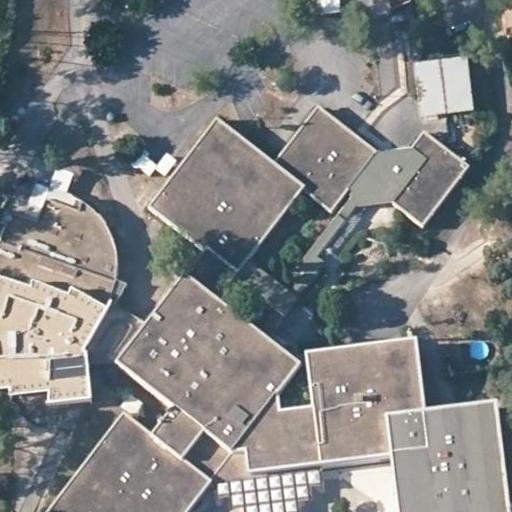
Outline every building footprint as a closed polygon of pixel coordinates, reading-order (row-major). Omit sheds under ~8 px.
[(415,67),(421,120),(475,114),(469,60),(415,67)] [(151,210),(209,253),(150,328),(120,367),(176,412),(154,440),(126,418),(51,511),(191,511),(212,486),(212,481),(323,468),(391,460),(398,511),(511,511),(499,408),(425,417),(417,346),(308,360),(309,370),(314,412),(281,417),(279,398),(251,377),(273,347),(271,336),(327,266),(320,260),(360,209),(396,206),(425,228),(469,169),(426,136),(414,151),(379,155),(320,110),(276,166),(219,122),(151,210)] [(50,408),(70,405),(90,371),(89,363),(89,357),(87,354),(113,310),(110,308),(119,293),(122,284),(122,273),(122,262),(120,251),(115,238),(111,226),(101,213),(92,204),(85,199),(82,209),(48,198),(39,222),(12,213),(0,243),(0,386),(50,384),(50,408)] [(89,357),(89,363),(120,367),(150,328),(113,310),(87,354),(89,357)] [(309,370),(308,360),(298,360),(296,350),(273,347),(251,377),(279,398),(302,370),(309,370)] [(90,371),(70,405),(93,402),(90,371)] [(212,481),(212,486),(216,490),(216,502),(231,500),(232,511),(242,511),(245,511),(244,511),(302,511),(302,504),(315,503),(313,490),(324,490),(323,468),(212,481)]
